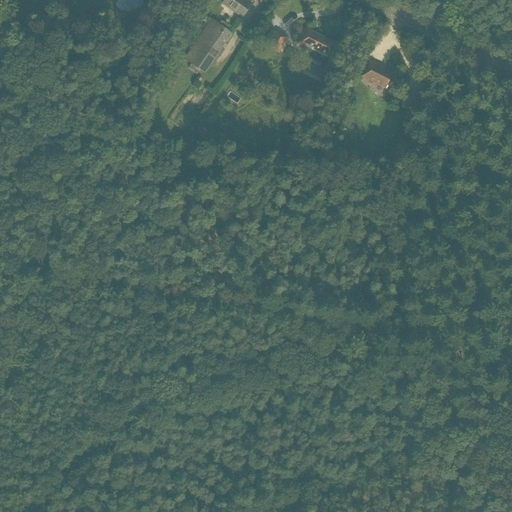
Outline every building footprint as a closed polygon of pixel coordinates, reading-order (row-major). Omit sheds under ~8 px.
[(224,0),(222,4),(242,17),(251,4),(245,0),(224,0)] [(212,20),(184,60),(204,74),(232,34),(226,30),(212,20)] [(300,37),(297,43),(304,46),(300,55),(319,64),(317,68),(327,73),(333,60),(327,57),(329,52),(334,43),(304,28),(300,37)] [(269,42),(266,48),(275,52),(278,47),(269,42)] [(360,76),(385,89),(392,74),(382,69),(383,67),(375,63),(375,64),(370,62),(371,61),(368,60),(364,69),(360,76)] [(404,107),(416,109),(420,92),(408,89),(404,107)] [(211,115),(206,121),(211,124),(215,118),(211,115)]
